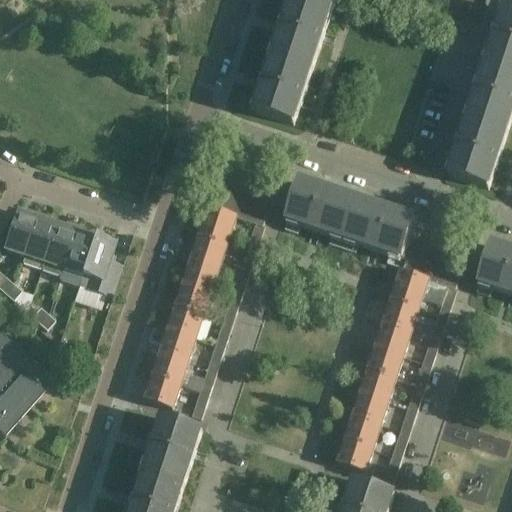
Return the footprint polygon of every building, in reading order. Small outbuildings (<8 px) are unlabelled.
[(292,0),(292,4),(331,17),(336,0),(292,0)] [(313,72),(331,17),(292,4),(273,60),(313,72)] [(511,12),(508,11),(506,10),(487,67),(511,74),(511,12)] [(294,128),(313,72),(273,60),(255,116),(294,128)] [(508,136),(511,123),(511,74),(487,67),(469,123),(508,136)] [(508,136),(469,123),(450,179),(490,192),(508,136)] [(359,248),(378,255),(391,259),(388,266),(402,271),(408,250),(417,224),(300,185),(287,225),(289,226),(286,233),(299,237),(301,230),(333,240),(330,247),(357,256),(359,248)] [(226,217),(233,193),(220,189),(213,212),(226,217)] [(246,197),(233,193),(226,217),(237,221),(237,223),(246,197)] [(237,223),(251,228),(259,202),(246,197),(237,223)] [(272,206),(259,202),(251,228),(255,229),(263,232),(272,206)] [(37,222),(39,216),(27,212),(25,218),(17,216),(5,253),(24,260),(37,222)] [(213,212),(211,212),(201,242),(227,251),(237,223),(237,221),(226,217),(213,212)] [(39,216),(37,222),(24,260),(22,267),(42,274),(57,229),(49,226),(51,220),(39,216)] [(65,273),(77,235),(79,230),(67,226),(65,231),(57,229),(42,274),(62,281),(65,273)] [(255,229),(250,245),(260,248),(265,232),(263,232),(255,229)] [(83,279),(95,242),(77,235),(65,273),(62,281),(61,284),(79,290),(83,279)] [(103,244),(95,242),(83,279),(79,290),(111,301),(121,270),(110,267),(118,243),(105,239),(103,244)] [(201,242),(193,265),(220,274),(227,251),(201,242)] [(511,255),(492,249),(479,288),(478,289),(479,290),(477,297),(491,301),(493,294),(511,300),(511,255)] [(424,256),(408,250),(402,271),(404,271),(403,276),(416,280),(418,273),(424,256)] [(438,260),(424,256),(418,273),(416,280),(429,285),(433,273),(438,260)] [(433,273),(429,285),(429,286),(444,291),(449,273),(452,265),(438,260),(433,273)] [(220,274),(193,265),(186,288),(212,297),(220,274)] [(465,269),(452,265),(449,273),(444,291),(448,292),(457,295),(458,294),(456,294),(465,269)] [(249,283),(252,272),(253,271),(243,268),(239,280),(249,283)] [(420,315),(429,286),(429,285),(416,280),(403,276),(393,306),(420,315)] [(245,296),(249,283),(239,280),(235,293),(245,296)] [(15,290),(7,283),(0,290),(0,293),(7,299),(15,290)] [(205,321),(212,297),(186,288),(178,312),(205,321)] [(22,296),(15,290),(7,299),(14,305),(22,296)] [(452,312),(457,295),(448,292),(442,309),(452,312)] [(412,337),(420,315),(393,306),(386,328),(412,337)] [(41,312),(32,322),(40,328),(49,319),(41,312)] [(178,312),(170,335),(197,343),(205,346),(212,325),(204,323),(205,321),(178,312)] [(234,330),(238,318),(228,314),(224,327),(234,330)] [(49,319),(40,328),(47,335),(56,325),(49,319)] [(224,327),(220,339),(230,343),(234,330),(224,327)] [(386,328),(378,352),(405,361),(412,337),(386,328)] [(445,335),(435,332),(431,344),(441,347),(445,335)] [(190,367),(197,343),(170,335),(163,358),(190,367)] [(0,437),(4,442),(54,386),(1,338),(0,338),(0,437)] [(437,359),(441,347),(431,344),(427,356),(437,359)] [(397,384),(405,361),(378,352),(370,375),(397,384)] [(182,390),(190,367),(163,358),(155,381),(182,390)] [(219,376),(223,364),(213,361),(209,373),(219,376)] [(209,373),(205,386),(215,389),(219,376),(209,373)] [(390,407),(397,384),(370,375),(363,398),(390,407)] [(430,381),(420,378),(416,390),(426,393),(430,381)] [(174,414),(182,390),(155,381),(147,406),(174,414)] [(422,406),(426,393),(416,390),(412,402),(422,406)] [(382,431),(390,407),(363,398),(355,422),(382,431)] [(203,424),(208,410),(198,407),(193,421),(203,424)] [(177,511),(203,434),(164,421),(134,511),(177,511)] [(355,422),(348,445),(374,454),(382,431),(355,422)] [(415,428),(405,424),(401,437),(411,440),(415,428)] [(407,453),(411,440),(401,437),(397,449),(407,453)] [(367,477),(374,454),(348,445),(340,468),(367,477)] [(396,487),(400,474),(390,471),(386,483),(396,487)] [(357,484),(357,485),(347,511),(390,511),(396,497),(357,484)]
